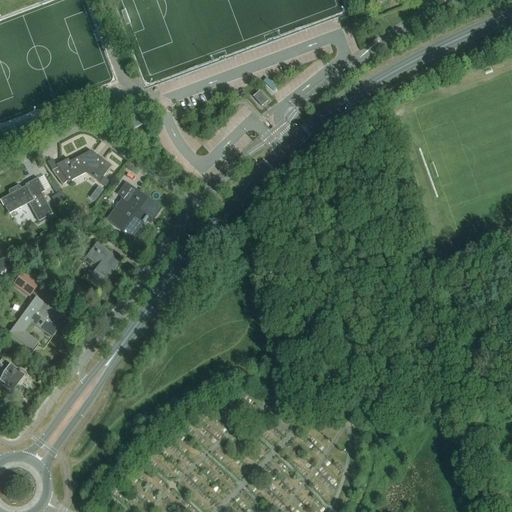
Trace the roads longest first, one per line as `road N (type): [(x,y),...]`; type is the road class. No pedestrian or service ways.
road 1 (secondary): [(79,404),(201,237),(291,143),(378,82),(511,20)]
road 2 (residential): [(196,207),(89,130),(0,171)]
road 3 (residential): [(83,362),(196,207)]
road 4 (residential): [(338,80),(457,0)]
